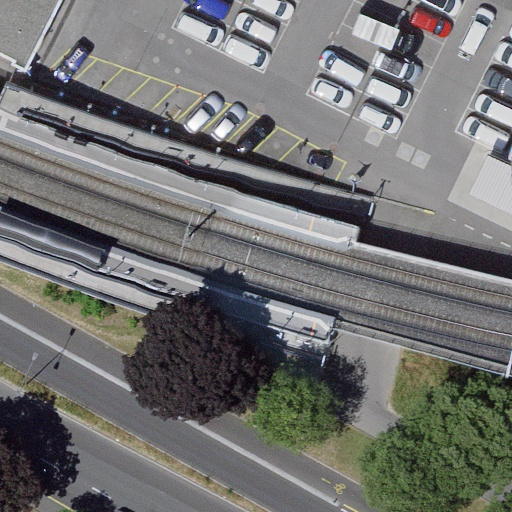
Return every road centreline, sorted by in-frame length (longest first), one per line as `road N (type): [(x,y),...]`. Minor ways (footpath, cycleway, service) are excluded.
road 1 (primary): [(345,511),(0,319)]
road 2 (primary): [(0,440),(127,511)]
